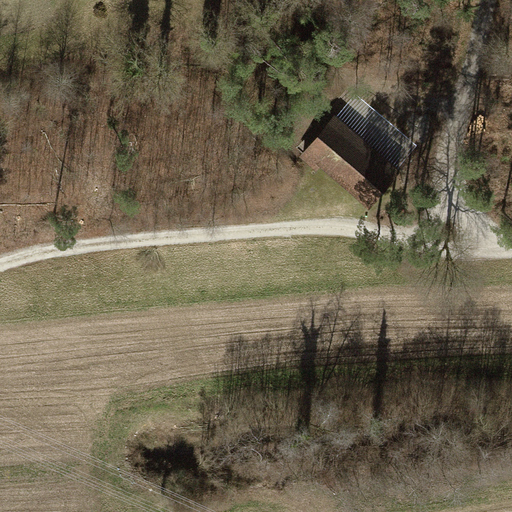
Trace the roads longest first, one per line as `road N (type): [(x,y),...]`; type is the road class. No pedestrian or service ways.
road 1 (track): [(0,262),(59,245),(220,231),(361,231),(511,249)]
road 2 (track): [(511,237),(491,232),(442,162),(360,99)]
road 3 (track): [(442,162),(442,107),(480,0)]
